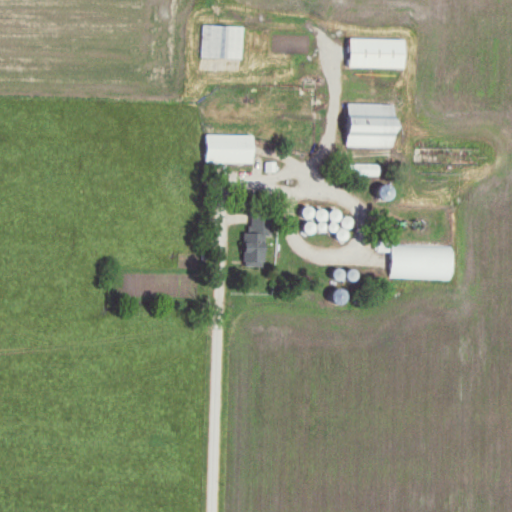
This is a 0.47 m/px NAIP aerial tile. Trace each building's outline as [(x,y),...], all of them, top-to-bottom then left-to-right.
[(241,26),(200,25),(200,58),(241,58),(241,26)] [(401,39),(346,39),(345,68),(401,68),(401,39)] [(342,146),(391,147),(391,104),(343,104),(342,146)] [(248,163),(248,134),(201,134),(201,163),(248,163)] [(240,267),(259,267),(260,234),(240,234),(240,267)] [(450,247),(387,245),(387,278),(449,279),(450,247)]
